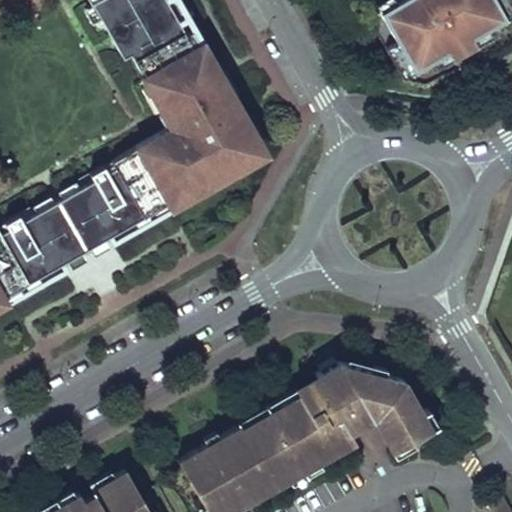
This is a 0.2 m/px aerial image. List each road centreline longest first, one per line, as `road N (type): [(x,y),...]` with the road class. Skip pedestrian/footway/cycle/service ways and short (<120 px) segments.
road 1 (tertiary): [(0,441),(331,251)]
road 2 (residential): [(270,0),(357,153)]
road 3 (residential): [(436,276),(511,421)]
road 4 (tertiary): [(462,185),(417,145),(376,144),(357,153)]
road 5 (tertiary): [(331,251),(378,286),(436,276)]
